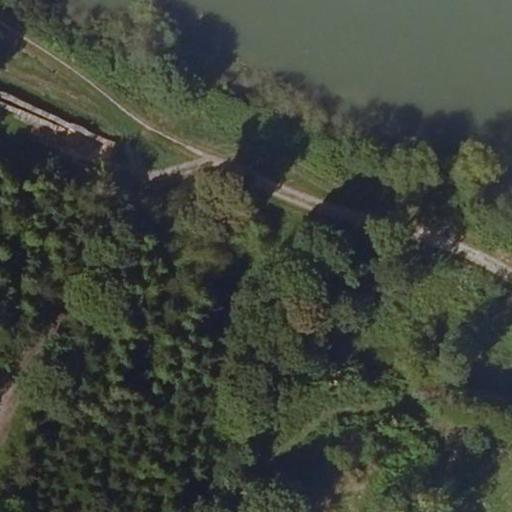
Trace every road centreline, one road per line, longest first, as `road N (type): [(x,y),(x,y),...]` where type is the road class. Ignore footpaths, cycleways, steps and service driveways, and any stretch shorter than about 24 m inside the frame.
road 1 (track): [(0,24),(147,100),(259,145),(511,280)]
road 2 (track): [(178,138),(0,429)]
